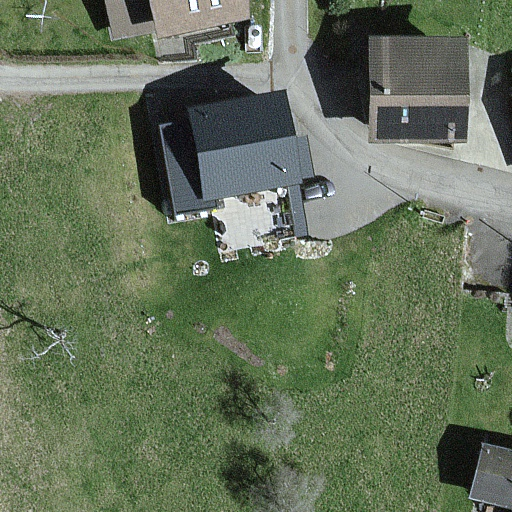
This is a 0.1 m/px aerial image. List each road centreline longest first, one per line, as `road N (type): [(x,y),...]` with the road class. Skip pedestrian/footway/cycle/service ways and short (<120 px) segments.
road 1 (unclassified): [(0,75),(304,82)]
road 2 (residential): [(511,210),(376,170),(331,138),(304,82)]
